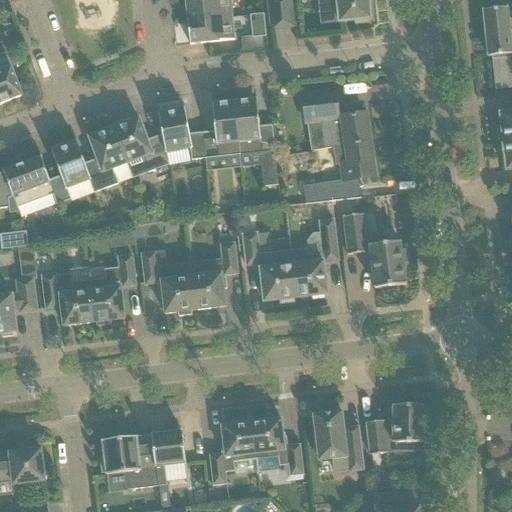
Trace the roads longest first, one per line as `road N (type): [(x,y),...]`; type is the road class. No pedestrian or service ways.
road 1 (residential): [(69,386),(462,343)]
road 2 (residential): [(462,343),(432,46)]
road 3 (residential): [(158,76),(432,46)]
road 4 (residential): [(467,511),(462,343)]
road 5 (residential): [(81,511),(69,386)]
